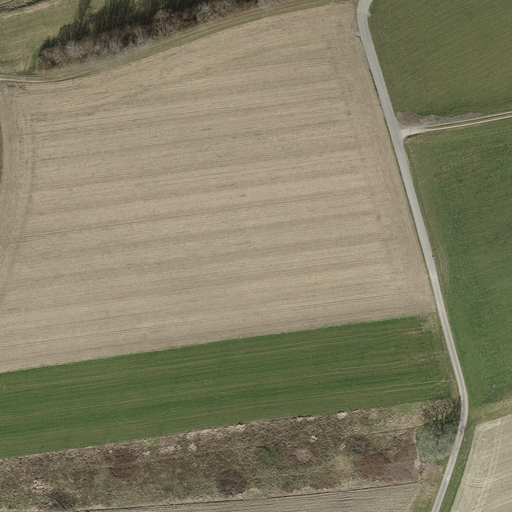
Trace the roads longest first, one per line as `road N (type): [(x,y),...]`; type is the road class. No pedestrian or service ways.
road 1 (track): [(437,511),(467,412),(394,133)]
road 2 (track): [(0,81),(66,79),(334,0)]
road 3 (track): [(394,133),(363,25),(365,4)]
